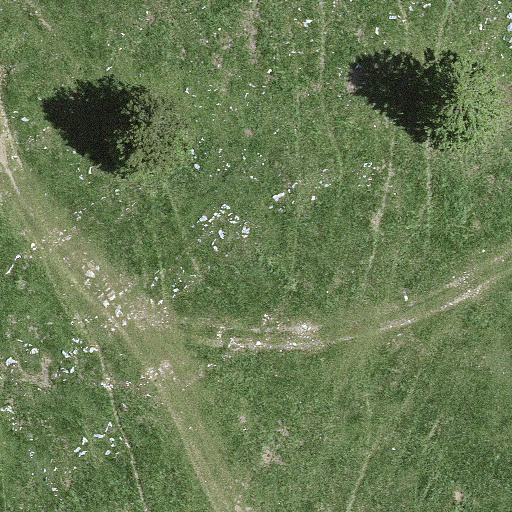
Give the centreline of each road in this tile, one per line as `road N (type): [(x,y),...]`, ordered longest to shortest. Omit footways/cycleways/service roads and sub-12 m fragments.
road 1 (track): [(243,451),(159,322),(93,276),(47,222),(14,168),(0,112)]
road 2 (track): [(243,451),(511,255)]
